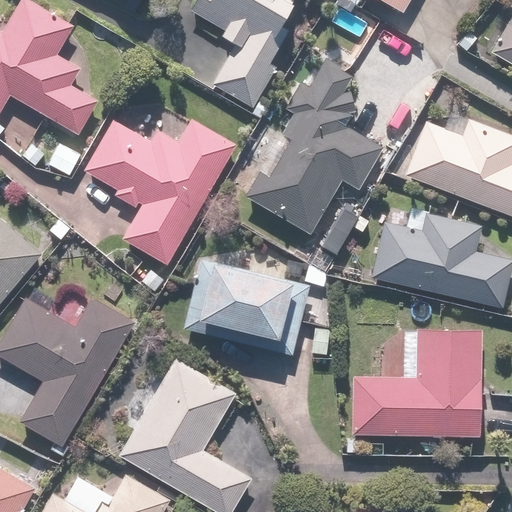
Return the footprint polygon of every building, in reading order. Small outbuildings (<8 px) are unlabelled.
[(0,111),(8,97),(76,136),(96,103),(68,87),(78,70),(55,57),(71,28),(21,0),(19,0),(0,34),(0,111)] [(135,18),(145,0),(111,0),(110,3),(135,18)] [(292,1),(289,0),(191,0),(185,12),(221,32),(217,41),(229,47),(209,85),(254,109),(276,69),(269,65),(289,29),(280,24),(292,1)] [(336,0),(360,13),(366,0),(336,0)] [(373,0),(400,15),(409,0),(373,0)] [(511,13),(488,54),(511,68),(511,13)] [(400,38),(386,29),(362,62),(376,72),(400,38)] [(356,192),(381,150),(344,128),(350,118),(345,115),(353,114),(348,94),(340,96),(350,79),(337,71),(338,70),(323,60),(306,89),(298,84),(283,110),(291,115),(279,136),(288,141),(266,179),(257,174),(242,198),(308,237),(339,182),(356,192)] [(120,241),(165,267),(234,147),(189,121),(176,144),(155,132),(148,144),(111,122),(82,173),(115,192),(113,197),(133,208),(136,204),(140,206),(120,241)] [(403,177),(511,219),(511,166),(511,162),(511,138),(466,121),(460,138),(424,124),(403,177)] [(381,223),(368,280),(500,310),(511,262),(474,253),(480,228),(423,215),(419,232),(381,223)] [(0,302),(39,255),(0,222),(0,302)] [(199,261),(181,331),(290,357),(291,350),(310,355),(324,356),(327,331),(319,330),(319,327),(299,322),(307,287),(199,261)] [(60,448),(132,324),(90,299),(73,329),(23,300),(0,339),(0,359),(41,383),(17,423),(60,448)] [(350,378),(349,436),(477,439),(479,332),(414,331),(413,379),(350,378)] [(173,360),(116,457),(210,511),(230,511),(249,480),(201,452),(234,395),(173,360)] [(0,511),(19,511),(33,490),(0,470),(0,511)] [(161,511),(168,501),(123,476),(110,498),(75,478),(62,501),(50,495),(40,511),(161,511)]
